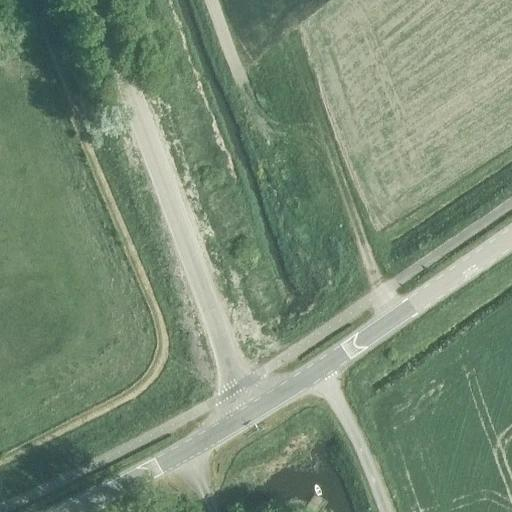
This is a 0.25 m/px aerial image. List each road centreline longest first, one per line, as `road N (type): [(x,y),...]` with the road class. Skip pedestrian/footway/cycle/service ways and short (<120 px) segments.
road 1 (track): [(18,0),(56,66),(160,321),(163,357),(147,390),(0,460)]
road 2 (unclassified): [(248,413),(96,0)]
road 3 (tertiary): [(316,370),(511,236)]
road 4 (tertiary): [(67,511),(248,413)]
road 5 (unclassified): [(384,511),(346,418),(316,370)]
